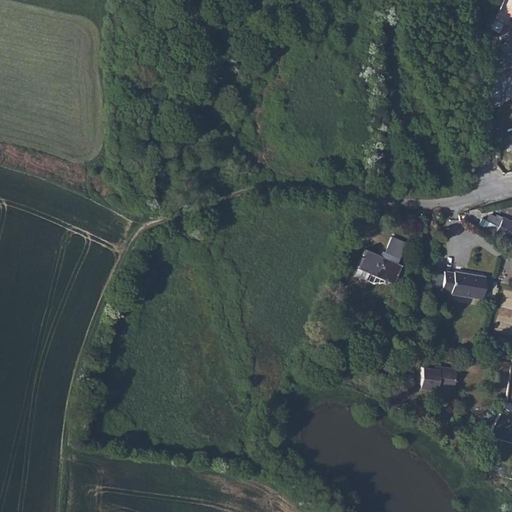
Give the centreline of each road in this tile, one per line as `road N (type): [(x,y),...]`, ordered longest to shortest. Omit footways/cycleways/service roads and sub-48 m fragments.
road 1 (track): [(159,219),(304,186),(362,205)]
road 2 (track): [(0,158),(159,219)]
road 3 (residential): [(480,198),(487,78)]
